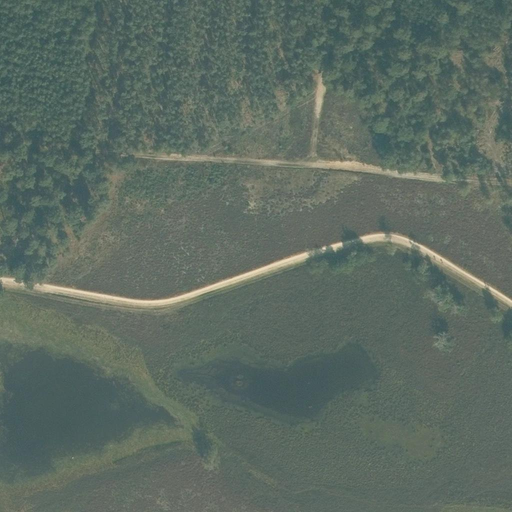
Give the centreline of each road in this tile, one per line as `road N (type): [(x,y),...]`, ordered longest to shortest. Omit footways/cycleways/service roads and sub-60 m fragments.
road 1 (track): [(511,310),(403,244),(376,239),(157,308),(0,284)]
road 2 (track): [(511,183),(0,137)]
road 3 (track): [(310,170),(328,0)]
